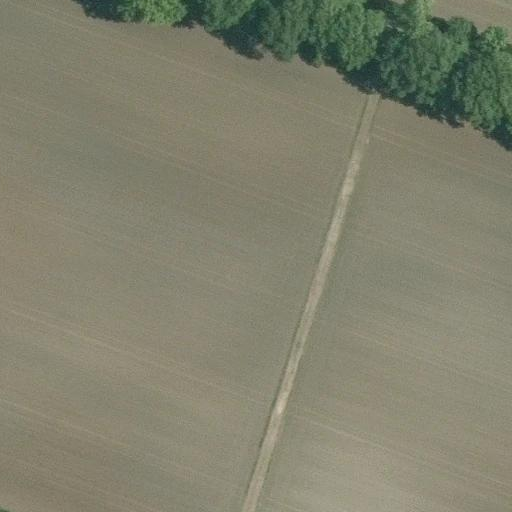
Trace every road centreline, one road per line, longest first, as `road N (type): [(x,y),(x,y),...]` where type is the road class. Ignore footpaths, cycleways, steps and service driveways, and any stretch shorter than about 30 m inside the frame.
road 1 (track): [(390,31),(248,511)]
road 2 (unclassified): [(511,79),(304,0)]
